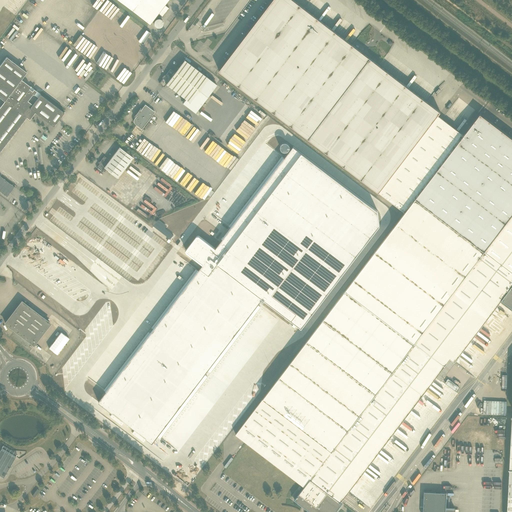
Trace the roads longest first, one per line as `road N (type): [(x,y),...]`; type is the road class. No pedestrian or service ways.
road 1 (unknown): [(104,334),(170,248),(244,194),(261,150),(279,134),(301,141),(375,198),(379,216),(318,270),(306,289),(300,332),(196,461),(178,461),(93,392),(87,374),(102,340)]
road 2 (unclassified): [(0,261),(199,0)]
road 3 (unknown): [(344,0),(511,126)]
road 4 (tertiary): [(193,511),(81,424)]
